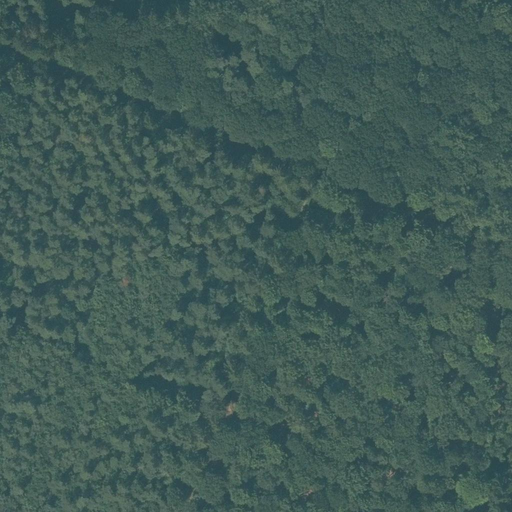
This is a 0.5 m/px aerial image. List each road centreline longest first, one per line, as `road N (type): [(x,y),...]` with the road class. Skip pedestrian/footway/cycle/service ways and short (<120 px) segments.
road 1 (track): [(313,158),(162,511)]
road 2 (track): [(313,158),(0,32)]
road 3 (track): [(261,278),(334,330),(385,400),(410,473),(411,511)]
road 4 (track): [(511,237),(313,158)]
road 5 (track): [(374,0),(313,158)]
